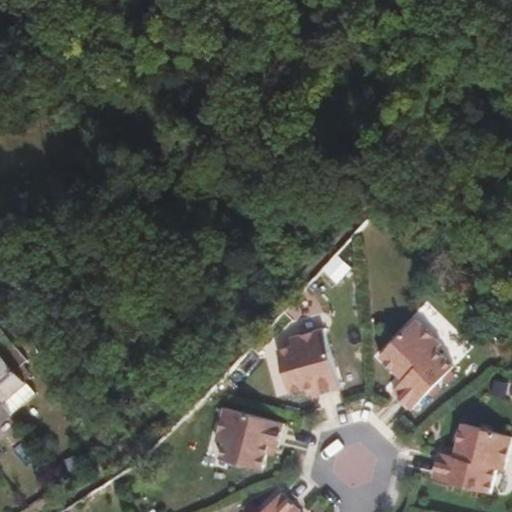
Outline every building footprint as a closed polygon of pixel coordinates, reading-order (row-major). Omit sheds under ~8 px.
[(411,379),(397,394),(415,412),(456,368),(439,351),(445,346),(419,322),(382,359),(400,376),(404,372),(411,379)] [(0,334),(0,346),(4,352),(21,373),(34,363),(7,328),(0,334)] [(297,347),(282,350),(294,394),(309,390),(318,388),(319,394),(320,396),(345,390),(329,330),(295,339),(297,347)] [(0,354),(0,393),(9,406),(33,388),(21,373),(4,352),(0,354)] [(318,388),(309,390),(311,396),(319,394),(318,388)] [(260,446),(265,438),(271,442),(273,443),(286,421),(232,392),(214,421),(221,425),(213,439),(252,461),(260,446)] [(0,432),(19,419),(9,406),(0,393),(0,432)] [(441,455),(435,479),(493,493),(500,468),(508,470),(511,448),(511,435),(465,424),(458,449),(464,450),(461,459),(441,455)] [(265,438),(260,446),(266,450),(271,442),(265,438)] [(299,511),(284,497),(268,511),(299,511)]
